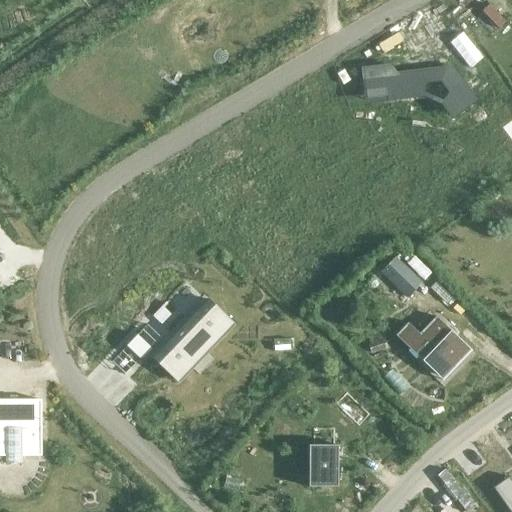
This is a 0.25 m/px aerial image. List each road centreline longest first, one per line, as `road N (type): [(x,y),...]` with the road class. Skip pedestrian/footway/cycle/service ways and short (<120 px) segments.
road 1 (residential): [(414,0),(89,196),(65,225),(50,267),(46,325),(62,360),(81,393),(201,511)]
road 2 (residential): [(511,401),(460,437),(383,511)]
